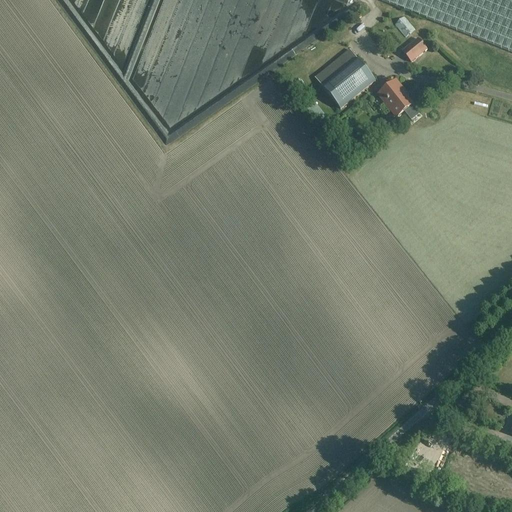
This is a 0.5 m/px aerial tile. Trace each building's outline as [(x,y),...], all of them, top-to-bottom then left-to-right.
[(511,0),(376,0),(511,53),(511,0)] [(412,14),(402,22),(412,34),(422,26),(412,14)] [(403,53),(411,63),(427,51),(418,40),(403,53)] [(323,89),(341,111),(376,83),(358,61),(323,89)] [(396,81),(382,92),(388,100),(387,100),(388,101),(384,104),(391,113),(393,112),(398,118),(405,113),(412,121),(419,116),(412,107),(413,105),(404,94),(406,93),(396,81)] [(317,102),(325,115),(334,110),(325,97),(317,102)]
